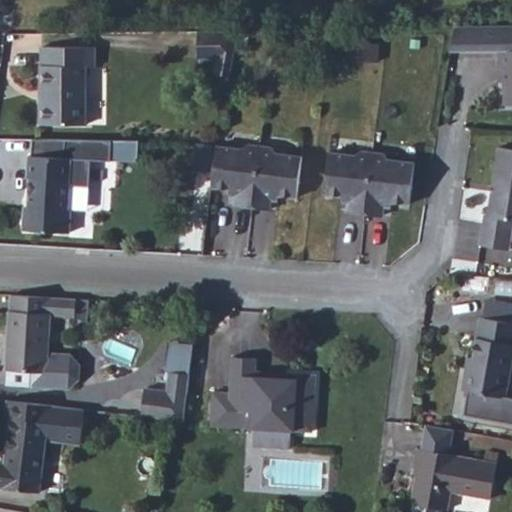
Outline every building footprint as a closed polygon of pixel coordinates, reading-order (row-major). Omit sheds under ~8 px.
[(240,32),(204,28),(201,56),(221,58),(219,74),(236,75),(240,32)] [(511,29),(458,29),(458,54),(510,54),(510,82),(511,82),(511,29)] [(99,64),(99,46),(46,44),(44,121),(90,122),(92,63),(99,64)] [(28,229),(74,230),(75,187),(95,188),(96,161),(115,162),(116,139),(36,137),(36,155),(33,155),(33,178),(36,178),(35,204),(29,204),(28,229)] [(219,146),(215,186),(238,188),(237,206),(272,210),(274,193),(298,195),(302,156),(277,153),(278,149),(247,145),(246,149),(219,146)] [(334,152),(327,191),(353,194),(351,210),(386,213),(387,198),(413,201),(417,162),(394,161),(393,152),(364,148),(358,155),(334,152)] [(490,241),(511,244),(511,149),(510,149),(499,213),(495,212),(490,241)] [(82,295),(17,291),(11,365),(12,365),(12,380),(37,382),(76,384),(87,374),(87,360),(78,350),(56,349),(58,312),(81,313),(82,295)] [(511,304),(487,300),(484,317),(511,322),(511,304)] [(469,391),(507,397),(511,367),(511,322),(484,317),(480,316),(473,357),(471,367),(466,367),(462,390),(469,391)] [(216,423),(316,432),(321,374),(262,369),(263,356),(241,354),(237,391),(219,390),(216,423)] [(155,389),(152,416),(189,421),(195,375),(176,372),(173,392),(155,389)] [(511,398),(507,397),(469,391),(464,418),(511,426),(511,398)] [(59,404),(21,400),(14,462),(3,461),(0,486),(49,491),(55,436),(59,404)] [(85,439),(89,408),(59,404),(55,436),(85,439)] [(427,425),(422,449),(449,454),(454,430),(427,425)] [(422,449),(417,448),(414,467),(419,468),(412,502),(414,502),(411,511),(442,511),(443,508),(448,509),(451,491),(490,499),(500,449),(486,447),(484,461),(449,454),(422,449)]
